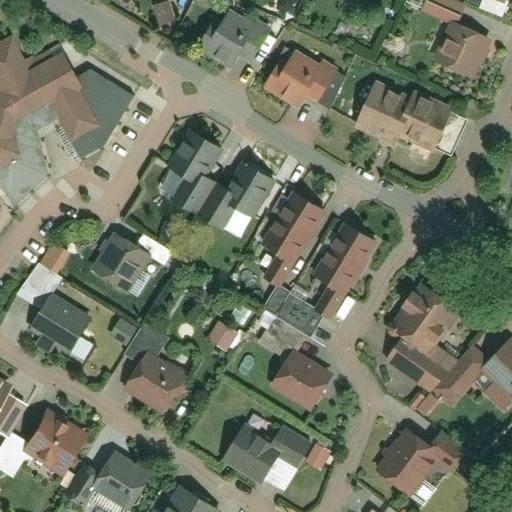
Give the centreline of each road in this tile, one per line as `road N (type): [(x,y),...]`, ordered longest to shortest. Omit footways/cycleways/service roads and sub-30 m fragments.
road 1 (residential): [(440,220),(349,330),(347,353),(377,403),(330,511)]
road 2 (residential): [(0,343),(260,511)]
road 3 (residential): [(222,93),(440,220)]
road 4 (residential): [(178,103),(121,189),(34,226),(0,267)]
road 5 (residential): [(511,65),(440,220)]
road 6 (residential): [(66,0),(175,65)]
